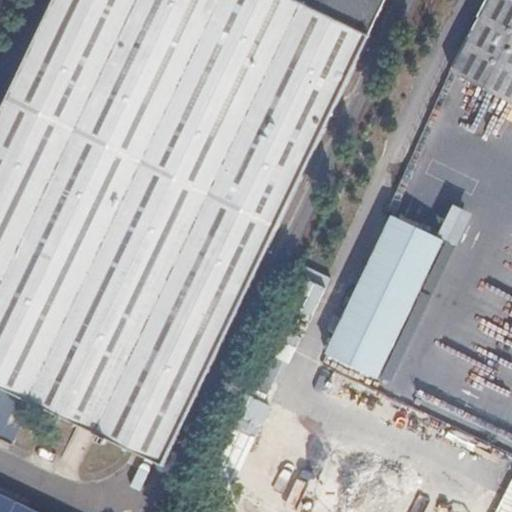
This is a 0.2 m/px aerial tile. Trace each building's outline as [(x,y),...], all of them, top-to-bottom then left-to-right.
[(281,222),(308,167),(333,115),(356,69),(372,35),(389,0),(55,0),(44,24),(22,69),(0,114),(0,447),(6,451),(28,408),(77,433),(81,435),(94,443),(94,445),(103,451),(105,447),(120,454),(160,474),(173,447),(204,382),(227,334),(254,280),(281,222)] [(511,7),(497,0),(484,0),(444,77),(511,112),(511,7)] [(399,328),(437,252),(439,247),(390,222),(363,275),(321,359),(371,384),(399,328)] [(103,451),(94,445),(92,450),(101,455),(103,451)] [(0,511),(18,511),(16,511),(0,503),(0,511)]
